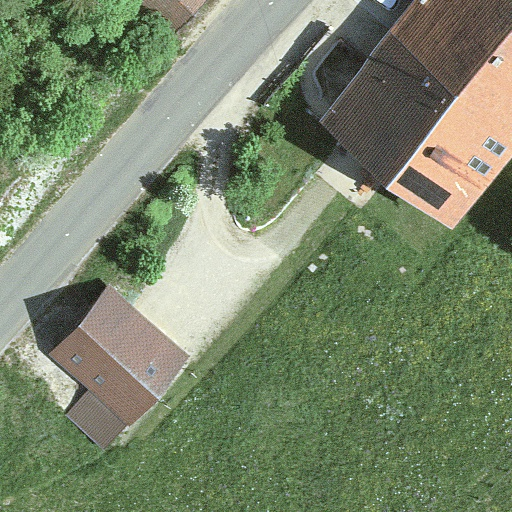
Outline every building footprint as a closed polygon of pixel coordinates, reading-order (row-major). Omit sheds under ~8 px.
[(119,0),(141,19),(159,0),(119,0)] [(159,0),(141,19),(154,29),(179,0),(159,0)] [(358,0),(293,86),(317,104),(395,0),(358,0)] [(511,0),(408,0),(399,12),(511,103),(511,0)] [(511,103),(399,12),(328,98),(455,193),(511,119),(511,103)] [(110,285),(58,347),(136,411),(186,347),(110,285)]
